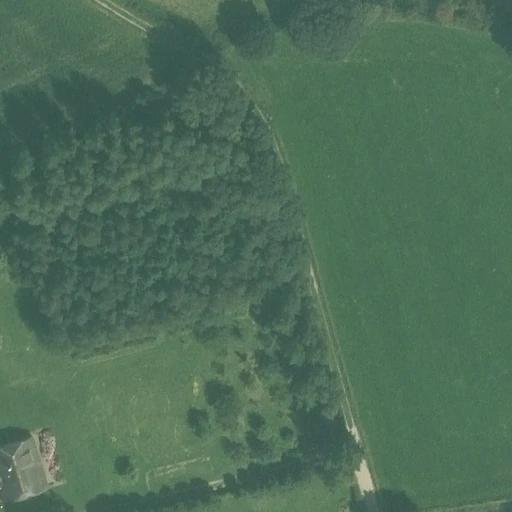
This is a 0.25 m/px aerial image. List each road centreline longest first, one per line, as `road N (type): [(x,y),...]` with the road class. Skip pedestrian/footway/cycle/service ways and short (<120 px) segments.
road 1 (track): [(101,0),(228,75),(275,136),(355,450)]
road 2 (track): [(103,511),(355,450)]
